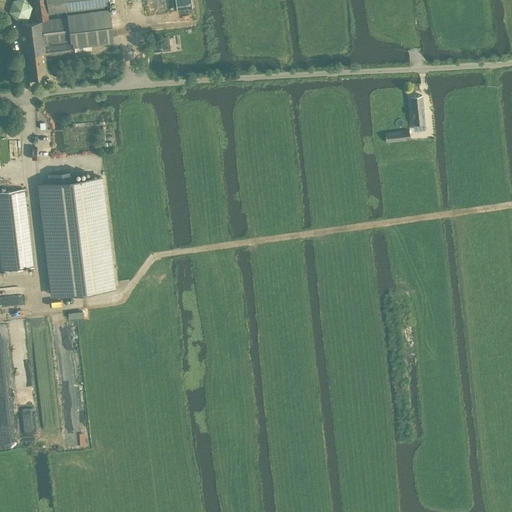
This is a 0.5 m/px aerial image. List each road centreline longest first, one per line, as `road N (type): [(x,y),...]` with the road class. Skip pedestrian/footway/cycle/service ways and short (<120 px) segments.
road 1 (track): [(511,204),(153,256),(123,295),(43,305),(29,281),(0,279)]
road 2 (unclassified): [(0,97),(511,63)]
